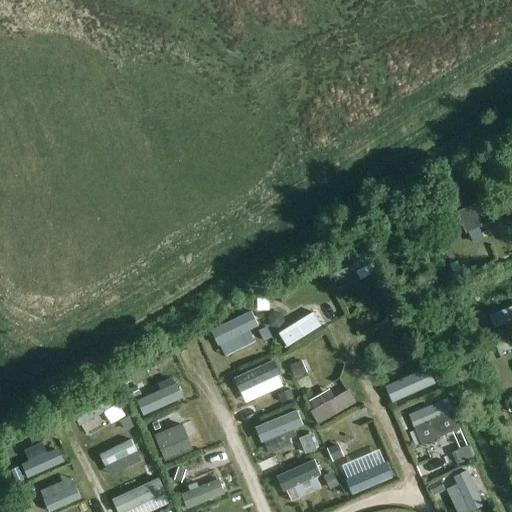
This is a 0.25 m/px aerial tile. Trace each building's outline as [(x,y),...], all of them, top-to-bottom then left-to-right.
[(454,247),(459,260),(471,256),(467,243),(454,247)] [(439,251),(444,266),(456,262),(450,247),(439,251)] [(459,262),(464,274),(492,262),(487,251),(459,262)] [(268,298),(256,298),(256,310),(269,310),(268,298)] [(282,344),(308,332),(297,309),(283,316),(286,322),(274,327),(282,344)] [(471,313),(475,324),(485,320),(481,309),(471,313)] [(396,320),(403,331),(414,324),(407,313),(396,320)] [(217,323),(224,342),(241,337),(234,318),(217,323)] [(370,363),(400,349),(390,330),(360,344),(370,363)] [(480,342),(487,360),(503,354),(496,336),(480,342)] [(189,343),(168,351),(176,373),(198,365),(189,343)] [(252,347),(235,353),(243,373),(259,367),(252,347)] [(297,376),(306,372),(300,360),(291,364),(297,376)] [(402,380),(411,392),(428,379),(418,367),(402,380)] [(127,403),(147,393),(141,379),(121,389),(127,403)] [(308,422),(346,406),(340,392),(312,404),(309,397),(299,401),(308,422)] [(92,417),(107,409),(99,396),(85,404),(92,417)] [(409,429),(443,413),(437,400),(403,416),(409,429)] [(460,431),(451,435),(456,448),(465,444),(460,431)] [(149,450),(157,468),(178,459),(170,441),(149,450)] [(337,444),(328,448),(334,460),(343,456),(337,444)] [(286,473),(305,463),(296,445),(276,455),(286,473)] [(20,446),(1,454),(9,472),(28,463),(20,446)] [(378,478),(373,466),(359,472),(355,462),(333,471),(342,494),(378,478)] [(134,463),(115,469),(121,486),(139,480),(134,463)] [(309,477),(291,487),(302,505),(319,495),(309,477)] [(441,479),(428,485),(431,493),(444,487),(441,479)] [(133,511),(157,511),(152,502),(133,511)]
